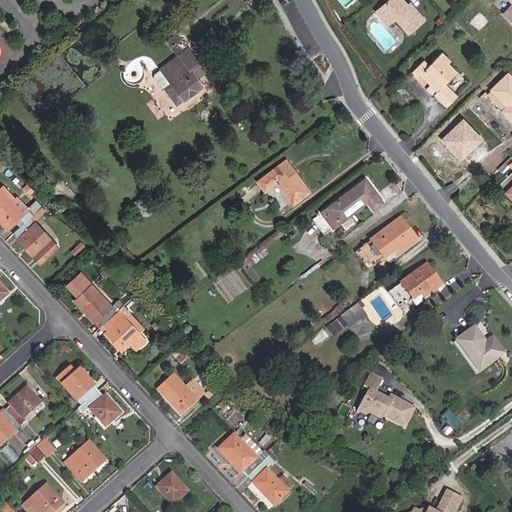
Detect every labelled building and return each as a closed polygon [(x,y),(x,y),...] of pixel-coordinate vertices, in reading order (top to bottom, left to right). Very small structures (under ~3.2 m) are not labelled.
[(408,34),(424,20),(413,7),(410,9),(407,6),(402,0),(390,0),(380,9),(391,22),(394,19),(408,34)] [(511,0),(508,0),(511,3),(502,13),(511,23),(511,0)] [(387,25),(391,22),(380,9),(376,12),(387,25)] [(178,41),(175,36),(167,42),(171,47),(174,44),(182,55),(178,57),(161,70),(172,85),(165,90),(176,105),(183,100),(184,101),(202,87),(196,79),(205,73),(180,39),(178,41)] [(182,55),(174,44),(171,47),(178,57),(182,55)] [(459,96),(446,84),(457,72),(449,64),(451,61),(442,52),(430,65),(424,60),(411,73),(417,79),(421,76),(437,92),(435,95),(448,107),(459,96)] [(511,122),(511,77),(508,74),(491,90),(505,104),(506,102),(509,105),(507,106),(502,111),(511,122)] [(505,104),(491,90),(486,95),(502,111),(507,106),(509,105),(506,102),(505,104)] [(293,205),(309,192),(286,161),(258,182),(265,191),(277,183),(293,205)] [(511,198),(511,173),(499,186),(511,198)] [(313,219),(324,235),(367,201),(373,208),(381,202),(364,180),(313,219)] [(12,225),(23,215),(12,203),(0,190),(0,222),(7,230),(12,225)] [(12,225),(17,230),(42,208),(36,201),(27,209),(17,198),(12,203),(23,215),(12,225)] [(34,258),(52,242),(34,223),(46,211),(42,208),(17,230),(12,235),(34,258)] [(401,246),(404,250),(417,241),(401,218),(370,239),(371,241),(355,253),(368,269),(383,257),(384,259),(401,246)] [(34,258),(39,263),(57,247),(52,242),(34,258)] [(247,258),(252,264),(266,253),(261,247),(247,258)] [(441,284),(426,264),(401,282),(415,303),(441,284)] [(117,301),(111,307),(80,274),(67,286),(79,298),(75,301),(79,306),(82,304),(89,312),(86,314),(95,323),(98,319),(103,325),(122,307),(117,301)] [(357,305),(340,319),(343,322),(345,325),(362,311),(357,305)] [(323,320),(325,323),(343,310),(339,306),(334,309),(335,311),(323,320)] [(136,350),(145,341),(122,317),(128,313),(122,307),(103,325),(109,331),(105,334),(121,351),(130,343),(136,350)] [(100,328),(103,325),(98,319),(95,323),(100,328)] [(343,322),(340,319),(330,326),(333,330),(343,322)] [(483,321),(477,324),(482,334),(488,331),(483,321)] [(105,334),(109,331),(103,325),(100,328),(105,334)] [(478,371),(496,358),(474,327),(456,340),(478,371)] [(86,377),(82,381),(69,367),(56,379),(81,406),(97,392),(92,385),(93,385),(86,377)] [(395,397),(392,400),(375,391),(383,378),(370,371),(362,384),(368,387),(359,401),(367,406),(368,410),(378,416),(384,415),(404,427),(410,415),(405,412),(409,405),(395,397)] [(180,414),(202,394),(192,383),(185,389),(173,375),(158,390),(163,396),(164,395),(168,400),(168,401),(180,414)] [(24,421),(22,419),(39,403),(26,388),(8,403),(10,405),(5,410),(19,426),(24,421)] [(208,400),(214,394),(210,390),(204,395),(208,400)] [(105,426),(120,413),(104,396),(103,397),(97,392),(81,406),(74,412),(79,418),(89,409),(105,426)] [(19,432),(22,430),(19,426),(5,410),(0,414),(0,443),(16,430),(19,432)] [(461,425),(449,413),(444,418),(456,430),(461,425)] [(447,435),(452,431),(447,427),(443,431),(447,435)] [(264,451),(261,454),(244,437),(240,440),(234,434),(218,449),(241,473),(242,472),(247,477),(269,457),(264,451)] [(47,458),(55,451),(44,439),(36,446),(47,458)] [(64,463),(81,481),(105,460),(88,442),(64,463)] [(27,454),(37,465),(47,458),(36,446),(27,454)] [(273,506),(288,493),(266,469),(274,462),(269,457),(247,477),(273,506)] [(172,505),(187,491),(171,473),(156,487),(172,505)] [(21,507),(25,511),(52,511),(62,503),(46,485),(21,507)] [(454,511),(462,497),(447,491),(441,505),(444,506),(441,511),(435,511),(425,507),(407,511),(454,511)]
